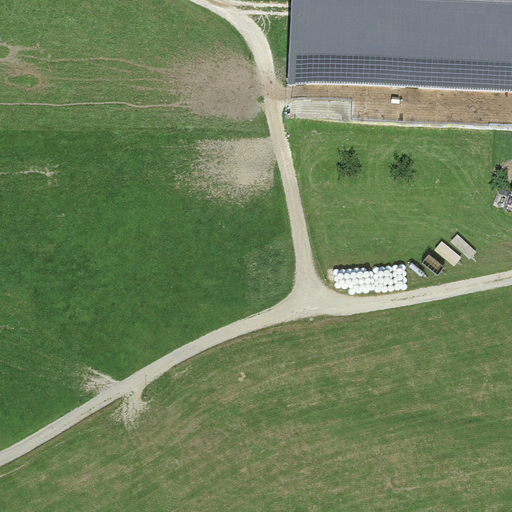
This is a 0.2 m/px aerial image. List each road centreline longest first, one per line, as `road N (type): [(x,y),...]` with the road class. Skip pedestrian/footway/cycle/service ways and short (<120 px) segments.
road 1 (track): [(511,276),(328,311),(252,28),(210,0)]
road 2 (track): [(0,465),(264,323),(328,311)]
